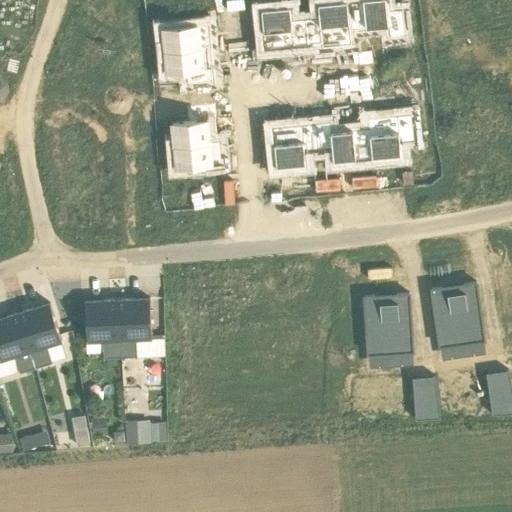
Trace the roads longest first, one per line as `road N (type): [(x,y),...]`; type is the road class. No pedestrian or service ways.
road 1 (residential): [(47,256),(173,256),(511,209)]
road 2 (residential): [(55,0),(30,76),(25,156),(47,256)]
